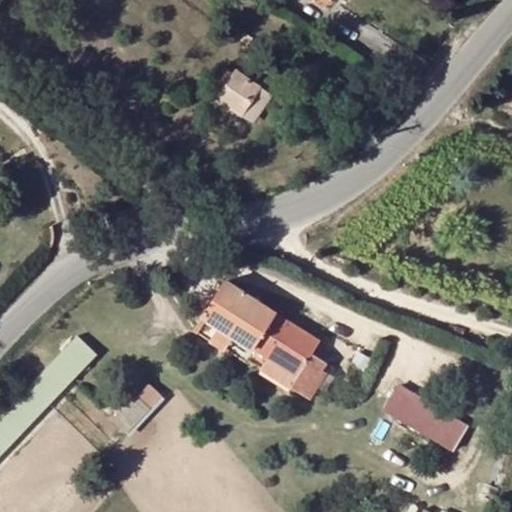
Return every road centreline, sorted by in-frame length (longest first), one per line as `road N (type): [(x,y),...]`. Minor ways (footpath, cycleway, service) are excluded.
road 1 (tertiary): [(0,342),(99,255),(302,206),(350,184),(397,153),(511,13)]
road 2 (unknown): [(262,215),(335,278),(511,333)]
